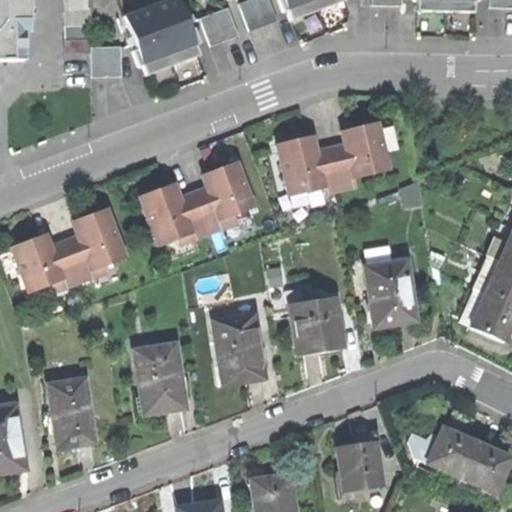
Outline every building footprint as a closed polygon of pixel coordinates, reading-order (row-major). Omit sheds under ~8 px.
[(0,0),(0,60),(21,60),(20,8),(25,8),(24,0),(0,0)] [(92,0),(63,0),(64,39),(90,39),(93,39),(92,0)] [(178,0),(165,0),(150,6),(173,65),(185,61),(199,56),(195,45),(189,29),(178,0)] [(252,0),(245,0),(237,3),(249,32),(263,26),(252,0)] [(268,0),(252,0),(263,26),(277,21),(268,0)] [(277,0),(282,12),(287,10),(283,0),(277,0)] [(283,0),(287,10),(291,20),(305,15),(318,10),(313,0),(283,0)] [(313,0),(318,10),(331,5),(343,0),(313,0)] [(444,0),(416,0),(417,11),(430,11),(445,11),(444,0)] [(444,0),(445,11),(459,12),(474,12),(474,0),(473,0),(444,0)] [(150,6),(123,16),(136,48),(143,67),(146,76),(160,70),(173,65),(150,6)] [(227,7),(213,13),(224,41),(237,35),(227,7)] [(199,18),(210,46),(224,41),(213,13),(199,18)] [(194,27),(189,29),(195,45),(200,43),(194,27)] [(90,47),(90,39),(64,39),(64,54),(90,53),(90,47)] [(105,46),(90,47),(90,53),(90,77),(106,76),(105,46)] [(121,46),(105,46),(106,76),(121,76),(121,46)] [(137,69),(143,67),(136,48),(131,50),(137,69)] [(343,141),(343,143),(351,177),(387,169),(376,121),(359,125),(346,128),(349,139),(343,141)] [(340,130),(343,141),(349,139),(346,128),(340,130)] [(312,136),(303,138),(306,149),(314,147),(312,136)] [(291,141),(275,144),(287,195),(323,186),(315,150),(314,147),(306,149),(303,138),(291,141)] [(343,143),(330,146),(340,190),(353,187),(351,177),(343,143)] [(330,146),(315,150),(323,186),(325,193),(340,190),(330,146)] [(205,185),(206,188),(218,220),(233,214),(253,207),(236,162),(220,168),(208,172),(211,182),(205,185)] [(201,175),(205,185),(211,182),(208,172),(201,175)] [(166,187),(170,198),(177,195),(173,184),(166,187)] [(138,197),(156,246),(178,238),(191,233),(178,198),(177,195),(170,198),(166,187),(152,192),(138,197)] [(206,188),(194,192),(209,234),(221,229),(218,220),(206,188)] [(194,192),(178,198),(191,233),(194,240),(209,234),(194,192)] [(75,234),(77,237),(89,271),(105,265),(124,258),(106,208),(90,214),(78,218),(83,231),(75,234)] [(502,221),(511,225),(511,214),(506,212),(502,221)] [(237,224),(233,214),(218,220),(221,229),(237,224)] [(71,221),(75,234),(83,231),(78,218),(71,221)] [(511,228),(498,258),(497,261),(511,267),(511,228)] [(180,245),(194,240),(191,233),(178,238),(180,245)] [(45,234),(37,237),(41,246),(48,244),(45,234)] [(25,241),(10,247),(11,250),(21,274),(28,292),(47,285),(62,279),(50,247),(48,244),(41,246),(37,237),(25,241)] [(77,237),(64,241),(80,282),(92,278),(89,271),(77,237)] [(64,241),(50,247),(62,279),(65,288),(80,282),(64,241)] [(0,255),(9,278),(21,274),(11,250),(0,254),(0,255)] [(487,253),(473,286),(484,291),(497,261),(498,258),(487,253)] [(362,268),(371,327),(394,323),(414,320),(404,261),(362,268)] [(511,267),(497,261),(484,291),(482,295),(511,307),(511,267)] [(108,272),(105,265),(89,271),(92,278),(108,272)] [(65,288),(62,279),(47,285),(51,293),(65,288)] [(456,323),(468,328),(482,295),(484,291),(473,286),(456,323)] [(468,328),(502,343),(510,326),(511,320),(511,307),(482,295),(468,328)] [(319,352),(342,349),(336,299),(289,305),(296,355),(319,352)] [(212,321),(221,385),(239,382),(262,379),(254,315),(212,321)] [(133,351),(142,415),(162,412),(184,409),(175,345),(133,351)] [(46,384),(55,448),(72,445),(93,442),(84,379),(46,384)] [(0,407),(0,472),(1,472),(21,470),(18,440),(22,439),(17,405),(0,407)] [(423,465),(458,481),(473,446),(455,438),(438,430),(423,465)] [(351,445),(334,447),(340,492),(381,487),(375,442),(351,445)] [(489,454),(473,446),(458,481),(490,495),(506,461),(489,454)] [(265,478),(250,480),(253,511),(293,511),(289,475),(265,478)] [(196,506),(174,509),(174,511),(218,511),(217,503),(196,506)]
